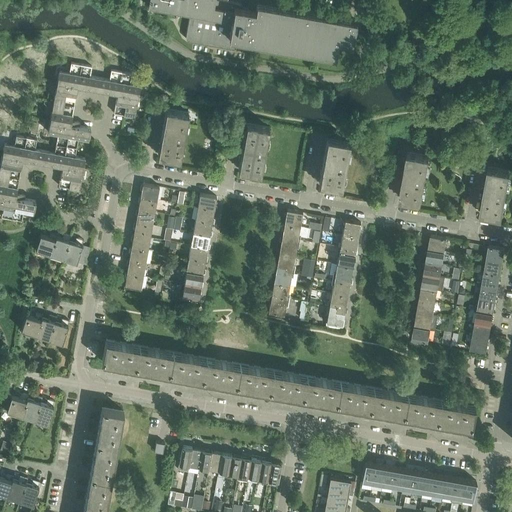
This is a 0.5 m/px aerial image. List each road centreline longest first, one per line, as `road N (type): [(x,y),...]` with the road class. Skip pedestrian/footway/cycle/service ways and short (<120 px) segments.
road 1 (residential): [(297,423),(85,385)]
road 2 (residential): [(492,457),(297,423)]
